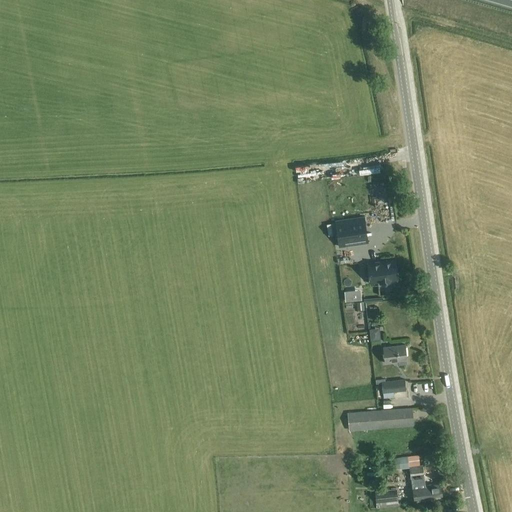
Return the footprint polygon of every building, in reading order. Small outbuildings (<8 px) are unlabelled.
[(285,175),(318,169),(317,162),(284,169),(285,175)] [(364,217),(335,221),(338,241),(345,240),(346,246),(354,245),(359,244),(366,243),(368,242),(367,236),(364,218),(364,217)] [(370,265),(373,284),(379,283),(379,286),(390,284),(390,281),(397,280),(394,261),(370,265)] [(405,345),(383,348),(385,364),(398,363),(399,365),(406,365),(406,361),(407,361),(405,345)] [(385,381),(382,381),(382,383),(384,397),(394,396),(395,399),(407,398),(406,392),(394,393),(394,392),(406,391),(405,379),(385,381)] [(349,429),(413,424),(412,406),(348,411),(349,429)] [(418,453),(393,457),(395,467),(408,466),(409,476),(410,476),(414,501),(428,499),(428,497),(442,495),(440,482),(426,484),(423,463),(420,464),(419,458),(418,453)] [(387,502),(398,501),(397,489),(375,491),(377,509),(388,508),(387,502)]
